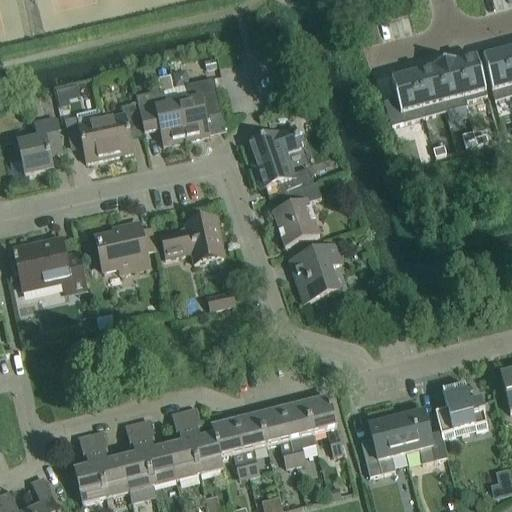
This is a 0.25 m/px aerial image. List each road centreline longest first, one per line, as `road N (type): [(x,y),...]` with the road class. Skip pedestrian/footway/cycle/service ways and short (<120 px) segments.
road 1 (residential): [(511,338),(387,370),(291,338),(225,163)]
road 2 (residential): [(32,440),(208,397),(240,407),(321,389)]
road 3 (residential): [(225,163),(0,214)]
